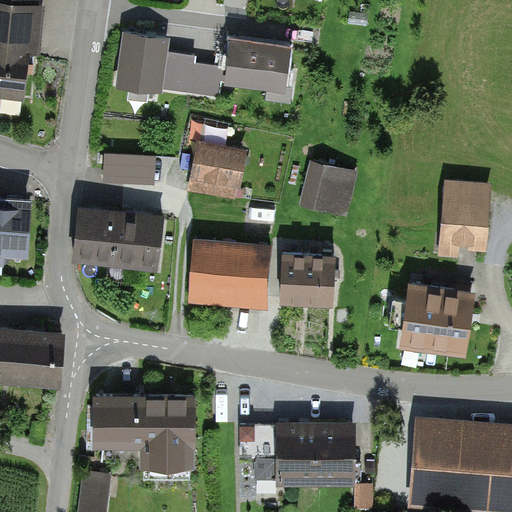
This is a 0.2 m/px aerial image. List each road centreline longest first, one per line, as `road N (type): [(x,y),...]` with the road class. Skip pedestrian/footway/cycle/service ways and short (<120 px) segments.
road 1 (unclassified): [(89,334),(317,374),(511,388)]
road 2 (unclassified): [(89,334),(59,511)]
road 3 (unclassified): [(95,0),(70,171)]
road 4 (unclassified): [(70,171),(63,269),(89,334)]
road 5 (track): [(431,511),(413,508),(401,491),(425,384)]
